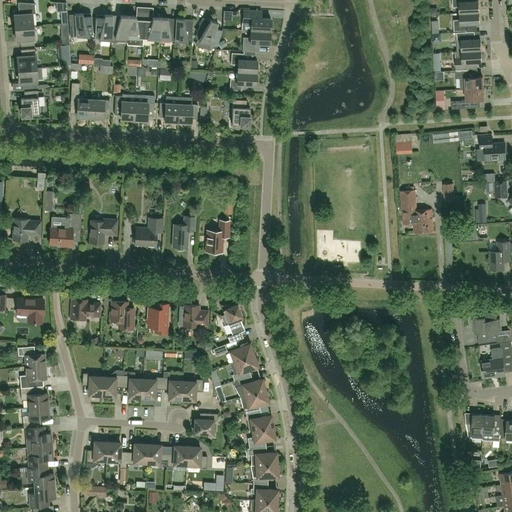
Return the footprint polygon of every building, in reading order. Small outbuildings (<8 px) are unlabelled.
[(460,13),(479,12),(479,0),(465,1),(464,0),(452,0),(453,7),(460,7),(460,13)] [(33,26),(32,13),(35,13),(35,2),(18,2),(19,14),(14,14),(15,23),(14,23),(15,27),(33,26)] [(251,30),(270,31),(271,18),(261,18),(261,11),(243,10),(242,30),(251,30)] [(479,12),(460,13),(460,19),(454,20),(454,31),(466,30),(466,24),(480,23),(479,12)] [(84,16),(83,13),(69,14),(70,37),(89,35),(89,33),(93,33),(91,15),(84,16)] [(111,42),(112,18),(113,15),(104,14),(104,17),(96,17),(95,36),(99,37),(98,41),(111,42)] [(120,18),(112,18),(111,42),(127,42),(128,16),(120,15),(120,18)] [(136,16),(128,16),(127,42),(127,45),(143,46),(143,39),(144,19),(137,19),(136,16)] [(152,20),(144,19),(143,39),(159,40),(160,17),(152,17),(152,20)] [(168,18),(160,17),(159,40),(175,40),(176,21),(169,21),(168,18)] [(176,18),(176,21),(175,40),(188,41),(191,41),(191,39),(192,22),(185,21),(184,19),(176,18)] [(209,22),(201,20),(196,37),(199,38),(196,45),(208,49),(210,43),(216,46),(222,30),(221,30),(216,28),(218,23),(210,20),(209,22)] [(20,46),(34,45),(33,26),(15,27),(15,31),(16,40),(20,40),(20,46)] [(269,44),(270,31),(251,30),(250,37),(243,37),(242,50),(255,51),(256,43),(269,44)] [(473,37),(473,31),(457,32),(457,51),(455,51),(481,50),(481,38),(475,39),(473,37)] [(18,69),(36,68),(36,67),(35,49),(21,50),(21,56),(17,56),(18,65),(17,65),(18,69)] [(482,61),(481,50),(455,51),(456,57),(456,70),(468,70),(477,69),(477,62),(482,61)] [(243,59),(243,53),(231,53),(231,64),(238,64),(237,71),(256,72),(257,60),(243,59)] [(24,88),(37,87),(37,78),(42,78),(41,67),(36,67),(36,68),(18,69),(18,73),(19,82),(23,82),(24,88)] [(160,68),(159,80),(170,81),(171,69),(160,68)] [(209,69),(206,78),(213,81),(217,72),(209,69)] [(466,89),(483,88),(482,76),(468,77),(468,70),(456,70),(456,78),(460,78),(460,89),(466,89)] [(256,85),(256,72),(237,71),(237,79),(230,78),(229,90),(241,90),(242,84),(256,85)] [(90,117),(91,99),(78,98),(79,83),(72,82),(70,112),(77,112),(77,116),(86,117),(90,117)] [(452,101),(452,108),(470,107),(470,100),(484,99),(483,88),(466,89),(466,100),(452,101)] [(22,115),(39,114),(38,91),(24,92),(24,98),(20,98),(21,106),(22,115)] [(130,119),(134,120),(135,94),(122,93),(122,95),(115,95),(114,114),(121,114),(121,118),(130,119)] [(135,94),(134,120),(137,120),(137,119),(147,120),(147,116),(153,116),(154,95),(135,94)] [(174,121),(174,122),(178,122),(179,96),(166,96),(166,103),(160,102),(159,116),(165,117),(165,121),(174,121)] [(178,122),(181,122),(190,122),(191,118),(197,118),(197,104),(191,104),(192,97),(179,96),(178,122)] [(110,100),(91,99),(90,117),(94,117),(103,117),(103,114),(109,114),(110,100)] [(246,107),(246,100),(233,99),(231,124),(249,125),(250,116),(249,116),(250,108),(246,107)] [(492,136),(480,137),(481,149),(485,149),(486,159),(506,158),(505,142),(492,143),(492,136)] [(396,142),(396,154),(412,153),(411,141),(396,142)] [(511,194),(507,192),(507,180),(495,181),(495,182),(486,182),(487,192),(495,191),(495,197),(507,196),(510,198),(508,200),(511,203),(511,194)] [(454,199),(453,183),(443,184),(444,200),(454,199)] [(403,224),(413,223),(414,233),(433,232),(432,209),(417,210),(415,189),(414,189),(414,186),(406,187),(406,190),(400,191),(403,224)] [(68,228),(50,227),(49,244),(63,244),(63,246),(71,246),(73,229),(80,230),(81,214),(69,213),(68,228)] [(172,246),(175,246),(175,248),(177,250),(181,251),(184,249),(184,247),(187,247),(189,230),(194,230),(195,216),(184,216),(183,224),(173,224),(172,246)] [(135,227),(134,244),(156,245),(156,231),(162,232),(163,218),(148,217),(148,227),(135,227)] [(14,218),(13,239),(27,240),(28,234),(40,235),(41,220),(28,220),(28,219),(14,218)] [(89,242),(103,242),(104,235),(106,234),(116,234),(117,219),(103,218),(103,221),(91,220),(89,242)] [(207,230),(206,251),(221,251),(222,236),(228,237),(229,221),(220,220),(219,231),(207,230)] [(498,250),(490,250),(490,269),(504,269),(504,261),(510,261),(509,241),(498,241),(498,250)] [(16,313),(28,314),(28,322),(41,322),(41,314),(42,314),(43,299),(17,297),(16,313)] [(100,316),(100,303),(91,302),(91,303),(86,303),(86,299),(71,298),(70,318),(85,319),(86,315),(100,316)] [(134,307),(127,307),(127,301),(112,300),(111,311),(110,312),(109,317),(111,318),(111,320),(119,321),(118,328),(133,329),(134,307)] [(167,332),(168,303),(156,303),(156,307),(148,307),(147,318),(145,320),(147,323),(147,326),(155,327),(154,332),(167,332)] [(179,325),(183,325),(207,326),(208,310),(199,310),(199,305),(184,304),(184,307),(180,307),(179,325)] [(230,342),(243,337),(241,331),(242,331),(241,328),(243,327),(240,319),(242,318),(237,304),(229,307),(229,305),(221,304),(225,314),(222,315),(225,325),(228,323),(232,334),(227,336),(230,342)] [(510,330),(502,332),(500,319),(485,321),(485,317),(472,319),(474,334),(477,334),(479,343),(497,341),(497,343),(511,341),(511,333),(510,330)] [(230,351),(234,362),(254,354),(247,342),(240,346),(240,347),(230,351)] [(227,351),(225,344),(213,348),(215,355),(227,351)] [(511,361),(509,344),(501,345),(501,347),(490,349),(492,359),(481,360),(483,377),(495,375),(495,376),(506,375),(504,362),(511,361)] [(25,355),(25,367),(45,365),(44,353),(35,354),(34,346),(18,347),(18,355),(25,355)] [(232,374),(234,380),(249,376),(247,369),(257,366),(254,354),(234,362),(238,372),(232,374)] [(20,375),(21,387),(34,386),(34,379),(46,378),(45,365),(25,367),(26,375),(20,375)] [(112,395),(114,395),(115,386),(122,387),(123,371),(123,370),(116,369),(111,374),(110,377),(103,376),(102,395),(111,395),(112,395)] [(129,387),(129,396),(132,396),(142,397),(143,378),(134,378),(135,372),(123,371),(122,387),(129,387)] [(163,377),(162,389),(169,389),(169,398),(172,398),(172,399),(182,399),(183,381),(169,380),(170,371),(163,371),(163,377)] [(89,385),(89,394),(92,394),(102,395),(103,376),(89,376),(89,373),(83,373),(82,385),(89,385)] [(234,380),(233,381),(234,386),(240,396),(265,390),(261,379),(251,382),(249,376),(234,380)] [(156,379),(143,378),(142,397),(151,398),(151,397),(154,397),(155,389),(162,389),(163,377),(156,377),(156,379)] [(191,399),(194,399),(195,391),(202,391),(203,379),(196,379),(196,381),(183,381),(182,399),(191,400),(191,399)] [(28,407),(48,405),(47,392),(34,393),(34,386),(21,387),(20,387),(21,399),(28,399),(28,407)] [(246,413),(258,411),(257,404),(267,402),(265,390),(240,396),(244,413),(246,413)] [(49,418),(48,405),(28,407),(29,415),(22,416),(23,427),(37,426),(36,419),(49,418)] [(259,417),(258,411),(246,413),(247,419),(249,430),(252,429),(252,430),(273,427),(270,415),(259,417)] [(483,440),(484,414),(476,414),(476,413),(465,412),(468,436),(471,436),(471,437),(482,438),(482,440),(483,440)] [(202,419),(195,418),(195,421),(194,430),(195,430),(194,432),(212,433),(213,420),(217,420),(217,413),(203,413),(202,419)] [(500,441),(500,437),(501,418),(501,414),(493,414),(493,415),(484,414),(483,440),(500,441)] [(511,438),(511,419),(510,420),(510,419),(501,418),(500,437),(506,438),(511,438)] [(45,426),(38,426),(26,427),(28,447),(51,445),(50,433),(45,433),(45,426)] [(273,427),(252,430),(253,437),(247,437),(249,448),(247,448),(264,446),(263,440),(274,438),(273,427)] [(95,441),(94,450),(87,449),(86,466),(93,467),(99,462),(99,459),(106,460),(107,441),(98,441),(95,441)] [(120,467),(126,467),(127,451),(120,451),(120,442),(117,442),(107,441),(106,460),(120,460),(120,467)] [(133,461),(146,462),(147,443),(138,443),(135,443),(134,452),(127,451),(126,467),(126,463),(133,464),(133,461)] [(157,444),(147,443),(146,462),(160,463),(160,465),(166,466),(167,449),(165,449),(160,447),(160,444),(157,444)] [(52,458),(51,445),(28,447),(29,467),(47,466),(46,459),(52,458)] [(173,463),(186,464),(187,445),(177,445),(174,445),(174,448),(170,449),(167,449),(166,466),(166,469),(172,469),(172,466),(173,466),(173,463)] [(206,468),(207,456),(200,455),(200,447),(197,446),(187,445),(186,464),(200,465),(200,467),(206,468)] [(264,446),(247,448),(248,455),(251,454),(251,465),(277,464),(275,452),(264,453),(264,446)] [(277,464),(251,465),(250,465),(252,474),(252,477),(253,477),(253,482),(266,482),(266,476),(276,476),(277,464)] [(54,485),(54,473),(47,474),(47,466),(29,467),(27,467),(28,481),(34,480),(35,487),(54,485)] [(511,471),(500,473),(501,484),(511,482),(511,471)] [(256,493),(256,499),(256,500),(277,501),(276,489),(266,489),(266,482),(253,482),(253,488),(251,488),(250,493),(256,493)] [(511,493),(511,482),(501,484),(503,495),(511,493)] [(55,497),(54,485),(35,487),(35,493),(29,493),(30,507),(32,507),(50,505),(49,498),(55,497)] [(97,485),(96,495),(105,496),(106,486),(97,485)] [(157,492),(149,491),(148,502),(156,502),(157,492)] [(511,504),(511,493),(503,495),(496,496),(498,506),(504,505),(511,504)] [(275,511),(277,501),(256,500),(256,499),(251,499),(250,511),(275,511)]
